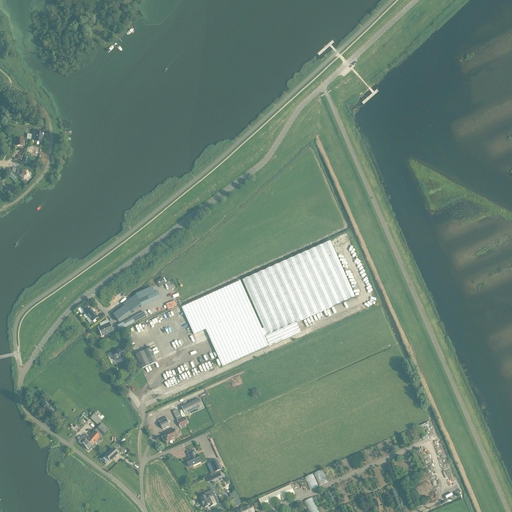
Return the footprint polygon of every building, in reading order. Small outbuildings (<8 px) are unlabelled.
[(35,142),(41,143),(42,131),(37,130),(37,133),(33,132),(32,140),(35,141),(35,142)] [(33,147),(30,155),(36,157),(39,149),(33,147)] [(10,196),(15,192),(16,191),(12,185),(4,191),(6,193),(7,192),(10,196)] [(23,198),(27,203),(33,198),(30,194),(23,198)] [(297,323),(355,297),(330,241),(242,280),(264,329),(271,345),(300,332),(297,323)] [(160,287),(166,283),(162,278),(156,281),(160,287)] [(264,329),(262,329),(240,281),(182,308),(194,335),(206,330),(222,367),(269,346),(271,345),(264,329)] [(137,307),(141,306),(141,307),(160,299),(157,291),(154,293),(152,287),(135,295),(137,297),(133,299),(134,299),(126,305),(124,303),(111,313),(113,315),(119,323),(130,314),(129,313),(137,306),(137,307)] [(91,309),(85,313),(88,318),(87,319),(90,323),(92,322),(95,320),(96,322),(99,319),(98,318),(91,309)] [(119,331),(146,316),(143,312),(117,326),(119,331)] [(115,327),(111,329),(108,320),(99,324),(101,327),(98,328),(101,337),(116,330),(115,327)] [(123,347),(111,353),(114,360),(126,355),(123,347)] [(141,369),(142,369),(156,362),(150,348),(144,351),(135,355),(141,369)] [(35,400),(41,396),(36,388),(30,393),(35,400)] [(204,408),(200,399),(182,407),(186,417),(204,408)] [(45,406),(42,410),(49,416),(54,411),(56,410),(47,401),(44,404),(45,406)] [(177,421),(182,418),(177,409),(172,411),(177,421)] [(94,414),(101,420),(104,417),(97,411),(94,414)] [(101,421),(101,420),(94,414),(90,418),(97,425),(101,421)] [(166,417),(158,420),(162,429),(170,426),(166,417)] [(177,421),(180,427),(188,424),(186,418),(177,421)] [(103,436),(109,430),(102,424),(96,429),(94,431),(88,437),(85,434),(83,437),(82,436),(79,440),(79,441),(79,442),(81,444),(82,443),(82,444),(81,444),(88,450),(91,447),(92,447),(93,447),(94,447),(95,447),(95,446),(96,445),(95,444),(95,443),(100,437),(102,435),(103,436)] [(168,442),(178,437),(174,429),(164,434),(168,442)] [(101,460),(106,465),(118,454),(113,449),(101,460)] [(186,460),(189,467),(201,462),(198,455),(196,456),(194,450),(187,453),(189,457),(190,458),(186,460)] [(211,470),(212,474),(222,469),(218,460),(210,464),(213,469),(211,470)] [(285,500),(285,499),(295,495),(290,485),(258,500),(262,509),(269,506),(270,507),(274,505),(274,504),(280,501),(281,502),(285,500)] [(206,496),(199,499),(200,503),(201,506),(202,505),(203,509),(208,507),(209,509),(216,505),(212,496),(207,498),(206,496)]
